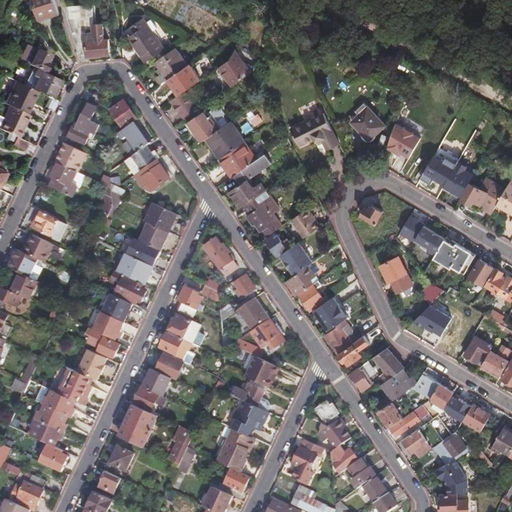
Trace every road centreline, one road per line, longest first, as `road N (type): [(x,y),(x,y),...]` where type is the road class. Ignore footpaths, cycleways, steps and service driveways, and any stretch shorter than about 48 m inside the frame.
road 1 (residential): [(511,252),(388,180),(357,187),(340,214),(398,337),(511,405)]
road 2 (residential): [(0,246),(89,69),(122,69),(213,199)]
road 3 (residential): [(66,511),(213,199)]
road 4 (track): [(511,104),(319,0)]
road 5 (residential): [(213,199),(327,363)]
road 6 (residential): [(327,363),(419,511)]
road 7 (residential): [(327,363),(252,511)]
